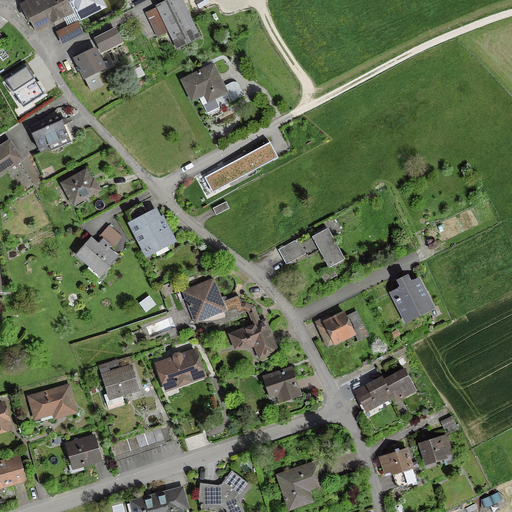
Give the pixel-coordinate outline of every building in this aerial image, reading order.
[(26,20),(28,19),(34,29),(70,11),(77,7),(82,18),(95,11),(89,0),(42,0),(41,0),(30,0),(19,5),(26,20)] [(179,0),(171,0),(145,13),(157,38),(171,31),(178,47),(198,38),(179,0)] [(57,32),(63,44),(81,35),(75,24),(57,32)] [(107,39),(104,33),(93,39),(96,45),(107,39)] [(80,53),(73,57),(84,78),(95,73),(97,79),(106,74),(103,69),(109,66),(106,60),(100,63),(94,49),(82,55),(80,53)] [(213,98),(224,92),(212,66),(182,81),(191,100),(201,95),(205,104),(214,99),(213,98)] [(27,68),(6,80),(14,92),(34,79),(27,68)] [(135,75),(133,70),(126,74),(129,78),(135,75)] [(58,116),(29,129),(38,150),(67,136),(58,116)] [(0,147),(0,173),(4,171),(21,196),(33,188),(16,163),(21,160),(8,142),(0,147)] [(279,158),(272,144),(207,178),(214,191),(279,158)] [(98,190),(92,181),(91,182),(85,171),(61,184),(72,203),(81,198),(81,199),(98,190)] [(228,209),(225,202),(212,209),(215,215),(228,209)] [(139,208),(126,215),(131,224),(131,225),(146,254),(151,252),(153,255),(158,254),(162,252),(165,250),(168,247),(167,244),(172,241),(161,220),(158,222),(156,219),(151,222),(148,216),(144,217),(139,208)] [(302,218),(308,214),(304,208),(298,211),(302,218)] [(112,247),(122,236),(109,225),(99,236),(112,247)] [(327,229),(299,244),(296,240),(280,249),(288,263),(304,254),(306,258),(321,250),(330,267),(343,260),(327,229)] [(102,274),(117,257),(107,248),(109,246),(101,239),(101,240),(102,241),(98,246),(90,238),(75,255),(89,267),(91,264),(102,274)] [(417,280),(410,284),(406,277),(398,281),(401,288),(390,293),(402,317),(416,309),(419,315),(432,308),(417,280)] [(249,313),(254,325),(259,323),(252,307),(244,304),(241,305),(237,296),(224,301),(222,297),(220,298),(216,288),(214,289),(211,282),(184,293),(188,303),(187,304),(189,311),(193,309),(193,310),(191,320),(208,321),(225,317),(224,313),(236,308),(237,312),(242,310),(246,311),(249,313)] [(144,310),(152,304),(147,298),(139,305),(144,310)] [(368,336),(357,314),(346,319),(344,313),(316,326),(326,347),(353,334),(357,341),(368,336)] [(264,355),(274,351),(275,349),(266,327),(259,323),(254,325),(230,335),(235,348),(246,346),(253,344),(254,346),(257,347),(259,346),(262,354),(264,355)] [(194,351),(181,356),(180,355),(179,354),(177,353),(175,354),(174,355),(173,356),(172,357),(173,359),(156,365),(164,385),(174,381),(176,386),(203,376),(194,351)] [(138,390),(132,369),(115,374),(115,371),(109,373),(107,369),(100,371),(107,394),(103,395),(107,406),(123,402),(121,395),(138,390)] [(285,399),(298,395),(290,369),(264,378),(270,396),(282,392),(285,399)] [(381,377),(366,385),(374,400),(377,405),(397,394),(400,399),(415,391),(404,370),(383,381),(381,377)] [(362,406),(374,400),(366,385),(355,392),(362,406)] [(30,398),(37,421),(73,411),(67,388),(30,398)] [(0,431),(9,428),(2,404),(0,405),(0,431)] [(454,423),(451,417),(440,422),(443,429),(454,423)] [(83,464),(84,465),(100,460),(93,436),(65,445),(71,466),(69,466),(71,473),(82,470),(80,465),(83,464)] [(444,461),(453,458),(446,436),(429,441),(429,440),(425,441),(426,442),(419,444),(425,464),(443,458),(444,461)] [(392,474),(396,488),(415,482),(405,449),(379,457),(385,476),(392,474)] [(0,485),(23,479),(17,459),(0,463),(0,485)] [(324,481),(318,462),(278,476),(289,508),(303,503),(299,492),(325,483),(324,481)] [(45,482),(41,469),(34,471),(39,484),(45,482)] [(31,472),(24,474),(28,488),(34,486),(31,472)] [(250,486),(231,472),(221,485),(217,486),(200,484),(198,500),(220,505),(226,509),(227,511),(242,511),(239,504),(240,499),(250,486)] [(179,511),(179,508),(184,506),(180,491),(146,500),(146,498),(131,502),(132,503),(134,511),(179,511)]
